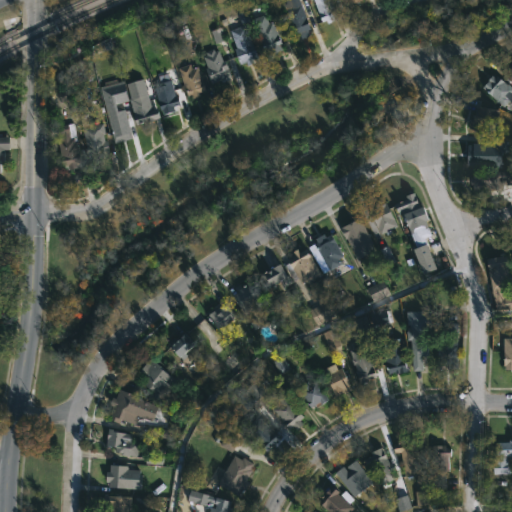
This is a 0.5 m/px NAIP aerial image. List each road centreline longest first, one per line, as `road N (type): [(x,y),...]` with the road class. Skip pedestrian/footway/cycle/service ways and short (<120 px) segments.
road 1 (residential): [(68,511),(75,421),(94,375),(134,327),(228,258),(429,139)]
road 2 (tertiary): [(33,0),(32,297),(6,471)]
road 3 (residential): [(363,58),(320,71),(147,168),(95,207),(0,214)]
road 4 (residential): [(511,403),(412,404),(368,416),(322,444),(267,511)]
road 5 (residential): [(451,230),(476,315),(472,511)]
road 6 (residential): [(429,139),(435,53),(511,25)]
